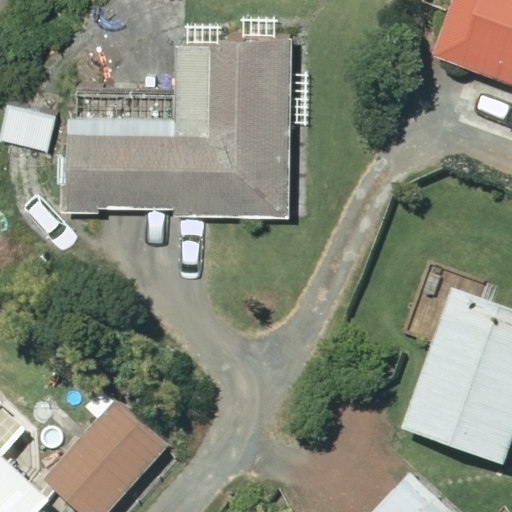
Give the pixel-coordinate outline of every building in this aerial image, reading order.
[(511,0),(469,0),(450,52),(483,65),(461,122),(511,141),(511,0)] [(195,198),(310,199),(309,21),(245,20),(245,30),(199,29),(199,100),(90,100),(89,194),(121,194),(121,189),(195,189),(195,198)] [(511,299),(470,284),(419,425),(511,458),(511,299)] [(0,377),(0,511),(63,511),(58,507),(67,497),(0,437),(0,425),(24,399),(0,377)] [(110,416),(125,401),(113,388),(97,404),(110,416)] [(129,399),(58,475),(97,511),(120,511),(181,445),(129,399)] [(469,511),(427,470),(386,511),(469,511)]
